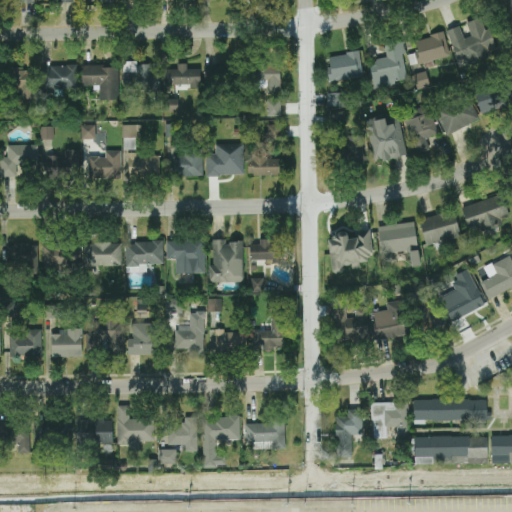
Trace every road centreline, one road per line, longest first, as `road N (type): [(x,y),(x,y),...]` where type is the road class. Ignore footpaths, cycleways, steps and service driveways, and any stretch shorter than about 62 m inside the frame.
road 1 (residential): [(511,328),(462,356),(377,377),(0,390)]
road 2 (residential): [(507,147),(427,187),(312,206),(0,212)]
road 3 (residential): [(317,479),(308,0)]
road 4 (residential): [(442,0),(309,30),(0,36)]
